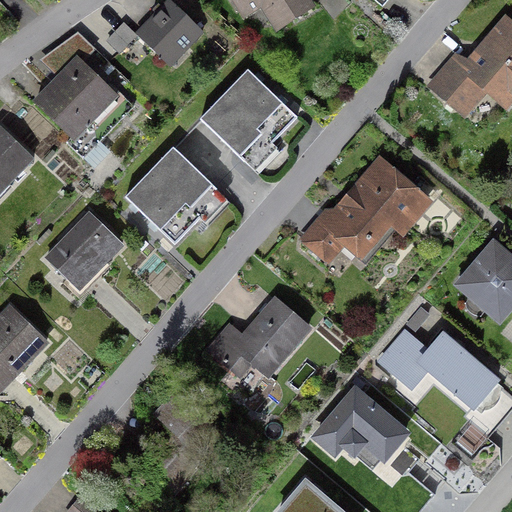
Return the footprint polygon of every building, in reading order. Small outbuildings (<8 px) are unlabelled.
[(204,34),(168,0),(167,0),(135,34),(138,37),(171,68),(204,34)] [(275,34),(316,9),(310,0),(230,0),(243,20),(260,10),(275,34)] [(372,0),(382,8),(389,0),(372,0)] [(120,55),(138,37),(135,34),(124,23),(106,42),(120,55)] [(511,96),(511,28),(508,25),(471,70),(456,57),(431,87),(463,113),(486,85),(507,102),(511,96)] [(40,61),(57,78),(77,57),(84,64),(96,50),(78,34),(40,61)] [(118,92),(116,95),(84,64),(77,57),(57,78),(32,103),(69,140),(66,144),(93,170),(110,152),(101,143),(135,108),(118,92)] [(256,175),(278,151),(273,146),(298,120),(269,93),(248,72),(200,121),(256,175)] [(0,197),(35,162),(0,128),(0,197)] [(174,246),(199,220),(193,215),(215,192),(172,150),(124,199),(149,222),(174,246)] [(334,210),(324,210),(299,242),(329,267),(344,251),(362,265),(391,231),(403,240),(433,206),(379,158),(334,210)] [(62,276),(80,294),(125,248),(89,213),(44,260),(62,276)] [(52,232),(49,229),(37,242),(41,245),(52,232)] [(454,289),(501,328),(511,314),(511,257),(493,242),(454,289)] [(268,382),(313,331),(275,298),(242,336),(229,324),(206,351),(241,381),(252,368),(268,382)] [(9,307),(0,316),(0,396),(20,377),(50,346),(9,307)] [(430,316),(421,308),(406,325),(415,333),(430,316)] [(429,350),(404,330),(376,362),(412,393),(427,376),(474,416),(501,384),(443,334),(429,350)] [(412,437),(354,389),(310,442),(335,463),(343,453),(355,462),(364,451),(385,469),(412,437)] [(160,448),(154,443),(129,471),(150,488),(154,486),(172,502),(225,440),(177,391),(154,415),(172,434),(160,448)] [(472,458),(486,440),(470,427),(456,445),(472,458)] [(340,511),(305,482),(279,511),(340,511)] [(96,511),(80,498),(67,511),(96,511)]
